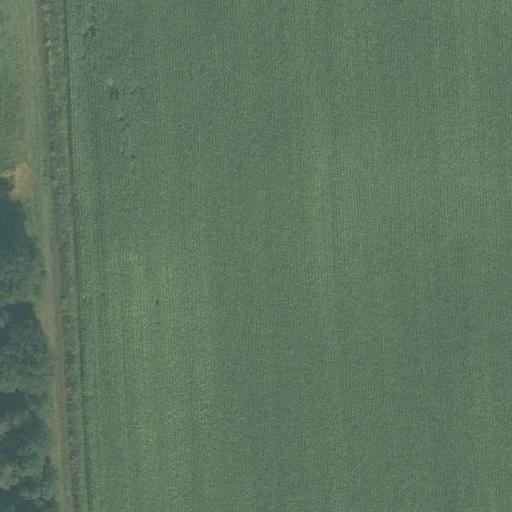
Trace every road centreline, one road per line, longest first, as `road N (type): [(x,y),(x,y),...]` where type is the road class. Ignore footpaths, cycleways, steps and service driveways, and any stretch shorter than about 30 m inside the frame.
road 1 (track): [(33,199),(50,511)]
road 2 (track): [(23,0),(33,199)]
